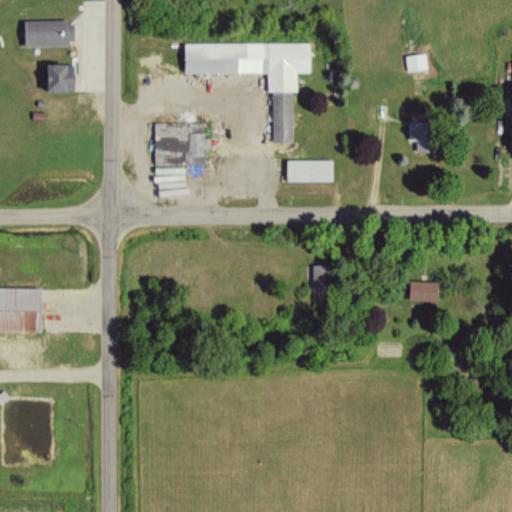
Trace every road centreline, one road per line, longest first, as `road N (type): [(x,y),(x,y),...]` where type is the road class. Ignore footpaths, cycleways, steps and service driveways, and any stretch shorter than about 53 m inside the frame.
road 1 (residential): [(107,511),(115,0)]
road 2 (residential): [(109,217),(511,211)]
